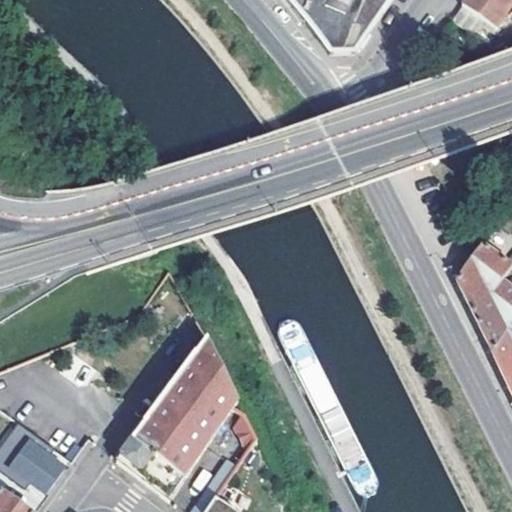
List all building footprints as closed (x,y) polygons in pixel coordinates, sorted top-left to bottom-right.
[(285,0),(296,11),(313,32),(332,57),(355,56),(394,0),(285,0)] [(483,25),(485,26),(495,33),(511,6),(511,3),(509,0),(467,0),(461,9),(483,25)] [(492,37),(495,33),(485,26),(482,30),(492,37)] [(482,249),(456,283),(475,321),(491,354),(511,325),(511,289),(501,282),(510,270),(482,249)] [(511,325),(491,354),(504,380),(511,395),(511,325)] [(208,338),(117,462),(119,463),(167,501),(239,403),(208,338)] [(243,418),(231,426),(243,447),(256,440),(243,418)] [(0,445),(0,472),(36,504),(69,466),(19,423),(0,445)] [(28,511),(1,493),(0,494),(0,511),(28,511)] [(232,511),(215,500),(206,511),(232,511)]
